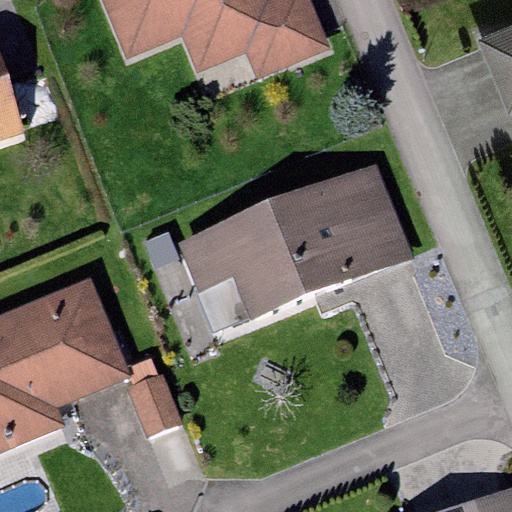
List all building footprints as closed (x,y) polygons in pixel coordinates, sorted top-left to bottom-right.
[(102,0),(126,58),(183,35),(197,71),(246,51),(257,77),(329,48),(309,0),(102,0)] [(511,12),(476,27),(507,104),(511,101),(511,12)] [(0,58),(0,139),(23,132),(0,58)] [(375,163),(177,242),(195,287),(193,287),(211,332),(249,317),(251,321),(413,256),(375,163)] [(91,277),(0,313),(0,452),(65,427),(57,407),(131,377),(91,277)] [(161,375),(127,388),(147,438),(181,424),(161,375)] [(511,511),(511,489),(453,511),(511,511)]
